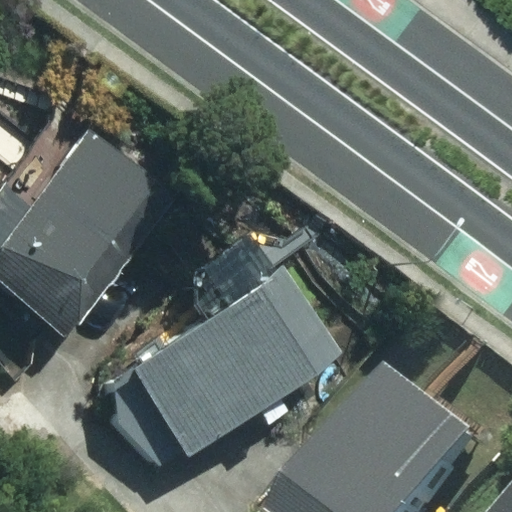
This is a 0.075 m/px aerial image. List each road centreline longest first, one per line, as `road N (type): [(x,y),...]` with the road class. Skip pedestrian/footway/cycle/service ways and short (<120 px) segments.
road 1 (secondary): [(511,268),(146,0)]
road 2 (secondary): [(338,0),(511,127)]
